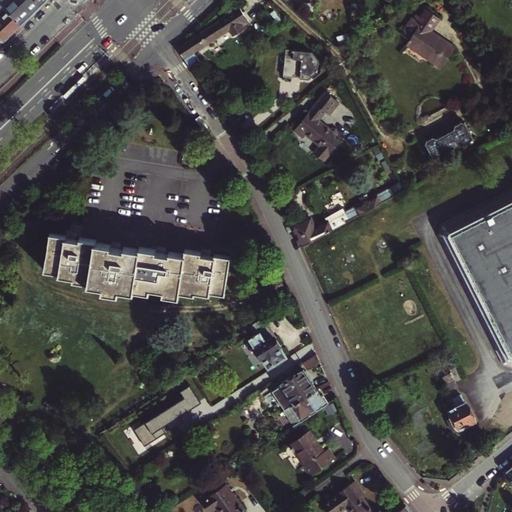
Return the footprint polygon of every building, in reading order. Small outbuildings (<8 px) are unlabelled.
[(0,0),(2,2),(7,7),(23,23),(45,0),(0,0)] [(0,36),(4,40),(23,23),(7,7),(0,13),(0,36)] [(177,48),(185,59),(227,30),(232,37),(242,30),(241,28),(248,23),(237,7),(221,18),(221,19),(177,48)] [(441,70),(455,48),(430,32),(438,19),(424,9),(419,18),(415,16),(413,20),(411,23),(409,21),(399,36),(408,42),(405,47),(441,70)] [(310,51),(281,49),(281,57),(277,57),(277,63),(278,63),(278,68),(280,68),(279,76),(308,78),(316,71),(317,59),(310,51)] [(325,91),(293,131),(315,149),(311,152),(324,163),(344,138),(321,119),(326,113),(330,116),(340,103),(325,91)] [(231,112),(225,117),(233,129),(239,125),(231,112)] [(465,122),(461,121),(454,125),(451,120),(431,131),(434,135),(426,139),(425,143),(428,149),(425,150),(430,160),(433,159),(433,160),(454,149),(472,139),(474,139),(465,122)] [(460,161),(478,151),(472,139),(454,149),(460,161)] [(511,187),(440,224),(436,236),(502,364),(511,367),(511,187)] [(342,215),(327,222),(314,228),(310,219),(294,226),(302,246),(393,197),(389,189),(370,199),(370,198),(360,203),(361,205),(342,215)] [(137,291),(137,289),(152,291),(152,288),(167,290),(166,294),(182,296),(182,292),(197,294),(198,292),(212,294),(212,292),(227,294),(232,257),(218,254),(217,257),(203,255),(204,252),(188,250),(188,254),(174,252),(173,254),(159,252),(159,249),(144,247),(144,249),(129,247),(128,250),(113,248),(114,244),(99,242),(99,239),(84,237),(84,239),(69,237),(70,234),(54,232),(49,269),(64,271),(63,274),(78,276),(77,279),(92,281),(92,284),(107,286),(106,291),(121,292),(122,289),(137,291)] [(283,360),(281,357),(284,355),(278,347),(280,345),(277,340),(278,339),(265,319),(252,329),(257,336),(251,340),(256,349),(252,351),(262,365),(266,362),(269,365),(276,361),(277,363),(283,360)] [(307,370),(320,361),(316,354),(302,363),(307,370)] [(448,370),(454,381),(460,378),(454,367),(448,370)] [(282,411),(317,390),(304,369),(274,388),(284,403),(279,407),(282,412),(282,411)] [(454,381),(444,385),(447,390),(456,386),(454,381)] [(317,390),(282,411),(292,427),(328,403),(322,394),(320,395),(317,390)] [(460,395),(451,400),(454,407),(449,409),(453,417),(446,420),(451,430),(457,426),(459,429),(474,421),(465,402),(464,402),(460,395)] [(138,409),(130,414),(133,418),(140,413),(138,409)] [(314,440),(316,438),(309,429),(291,442),(306,463),(303,466),(310,476),(336,457),(329,447),(324,449),(320,443),(317,444),(314,440)] [(130,475),(133,480),(144,473),(141,468),(130,475)] [(356,481),(323,505),(328,511),(341,511),(347,508),(350,511),(376,511),(372,506),(370,507),(364,498),(367,495),(356,481)] [(210,511),(218,507),(220,511),(246,511),(227,484),(202,501),(209,511),(210,511)]
